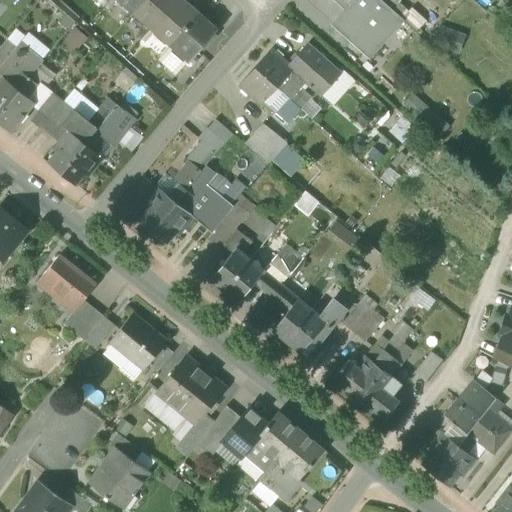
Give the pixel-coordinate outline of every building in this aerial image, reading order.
[(119,0),(133,13),(144,0),(119,0)] [(144,0),(133,13),(152,29),(177,0),(144,0)] [(177,0),(152,29),(171,45),(198,14),(182,0),(177,0)] [(380,0),(355,0),(350,6),(343,0),(334,0),(346,10),(333,25),(369,58),(403,20),(393,12),(386,5),(380,0)] [(399,4),(394,0),(390,0),(386,5),(393,12),(399,4)] [(400,4),(399,4),(393,12),(403,20),(409,26),(416,32),(426,21),(411,8),(408,12),(400,4)] [(217,30),(198,14),(171,45),(190,62),(217,30)] [(464,34),(438,26),(432,45),(458,53),(464,34)] [(88,39),(75,28),(62,43),(75,54),(88,39)] [(15,30),(7,40),(16,48),(21,42),(24,38),(15,30)] [(28,33),(24,38),(21,42),(44,61),(51,52),(28,33)] [(7,40),(1,47),(0,48),(0,68),(17,48),(16,48),(7,40)] [(0,82),(0,114),(29,78),(41,64),(44,61),(21,42),(16,48),(17,48),(0,68),(0,75),(3,78),(0,82)] [(190,62),(171,45),(157,61),(176,77),(190,62)] [(306,46),(288,66),(293,70),(321,95),(340,75),(306,46)] [(291,71),(293,70),(288,66),(271,49),(254,68),(277,87),(291,71)] [(38,85),(43,89),(45,87),(54,75),(41,64),(29,78),(38,85)] [(263,104),(277,87),(254,68),(238,86),(261,106),(263,104)] [(304,83),(291,71),(277,87),(289,98),(300,109),(311,97),(301,88),(304,83)] [(340,75),(321,95),(334,106),(355,81),(343,71),(340,75)] [(38,85),(29,78),(0,114),(0,124),(11,133),(32,107),(35,103),(34,103),(28,98),(38,85)] [(28,98),(34,103),(35,103),(32,107),(38,112),(53,93),(45,87),(43,89),(38,85),(28,98)] [(289,98),(277,87),(263,104),(275,114),(289,98)] [(99,109),(74,89),(64,102),(75,110),(89,122),(99,109)] [(41,130),(42,129),(64,102),(53,93),(38,112),(30,121),(41,130)] [(450,126),(412,93),(402,105),(440,138),(450,126)] [(311,97),(300,109),(312,119),(323,108),(311,97)] [(300,109),(289,98),(275,114),(286,125),(300,109)] [(64,102),(42,129),(58,143),(68,131),(62,126),(75,110),(64,102)] [(89,122),(98,129),(112,112),(103,104),(99,109),(89,122)] [(104,139),(113,146),(117,141),(129,126),(135,119),(118,105),(112,112),(98,129),(96,132),(104,139)] [(48,163),(62,174),(96,132),(98,129),(89,122),(75,110),(62,126),(68,131),(58,143),(62,146),(48,163)] [(416,128),(402,115),(388,131),(401,144),(416,128)] [(224,143),(224,144),(232,135),(215,120),(207,129),(224,143)] [(245,143),(269,163),(271,160),(286,143),(262,124),(245,143)] [(129,126),(117,141),(132,153),(143,138),(129,126)] [(201,141),(215,153),(224,143),(207,129),(206,128),(197,138),(201,141)] [(104,139),(96,132),(62,174),(75,185),(89,168),(92,170),(102,158),(94,151),(104,139)] [(94,151),(102,158),(113,146),(104,139),(94,151)] [(206,166),(215,153),(201,141),(186,160),(189,162),(201,172),(206,166)] [(306,161),(286,143),(271,160),(290,178),(306,161)] [(177,183),(186,190),(197,178),(201,172),(189,162),(173,181),(177,184),(177,183)] [(197,178),(205,185),(206,185),(216,174),(206,166),(201,172),(197,178)] [(400,177),(390,167),(379,179),(390,188),(400,177)] [(217,172),(216,174),(206,185),(219,196),(222,198),(232,185),(217,172)] [(177,184),(173,181),(165,174),(155,186),(159,189),(167,196),(177,184)] [(197,178),(186,190),(195,197),(205,185),(197,178)] [(222,198),(231,206),(240,195),(247,187),(237,179),(232,185),(222,198)] [(138,222),(152,233),(186,190),(177,183),(177,184),(167,196),(159,189),(149,202),(152,204),(138,222)] [(198,222),(218,197),(219,196),(206,185),(205,185),(195,197),(184,210),(193,216),(192,217),(198,222)] [(184,210),(195,197),(186,190),(152,233),(166,243),(180,226),(183,229),(192,217),(193,216),(184,210)] [(319,203),(305,192),(293,206),(308,217),(319,203)] [(240,195),(231,206),(233,207),(212,232),(229,246),(239,233),(238,232),(252,215),(250,213),(255,207),(240,195)] [(212,233),(212,232),(233,207),(231,206),(222,198),(219,196),(218,197),(198,222),(212,233)] [(0,208),(0,260),(2,262),(28,230),(0,208)] [(246,230),(263,244),(277,227),(262,213),(246,230)] [(360,236),(336,217),(326,230),(350,249),(360,236)] [(206,240),(223,253),(229,246),(212,232),(212,233),(206,240)] [(223,253),(228,257),(235,249),(242,255),(252,243),(239,233),(229,246),(223,253)] [(286,244),(277,254),(289,274),(303,258),(286,244)] [(249,260),(242,255),(235,249),(228,257),(210,280),(224,291),(249,260)] [(277,254),(263,272),(278,284),(280,286),(289,274),(277,254)] [(57,291),(78,308),(84,301),(96,286),(59,256),(36,284),(54,299),(57,291)] [(404,272),(387,258),(376,272),(393,286),(404,272)] [(263,272),(249,260),(224,291),(238,303),(254,284),(263,272)] [(278,284),(263,272),(254,284),(269,296),(278,284)] [(269,296),(274,300),(283,288),(280,286),(278,284),(269,296)] [(274,300),(288,311),(297,299),(283,288),(274,300)] [(436,301),(418,289),(410,300),(428,312),(436,301)] [(54,299),(72,313),(73,314),(78,308),(57,291),(54,299)] [(326,322),(318,332),(324,337),(350,305),(336,294),(318,317),(326,322)] [(311,311),(297,299),(288,311),(272,330),(286,342),(311,311)] [(342,322),(355,332),(373,309),(361,299),(342,322)] [(64,324),(85,342),(103,316),(84,301),(78,308),(73,314),(72,313),(64,324)] [(384,318),(373,309),(355,332),(366,341),(384,318)] [(500,347),(511,351),(511,310),(510,318),(506,317),(501,332),(504,334),(500,345),(500,347)] [(300,353),(308,344),(318,332),(326,322),(318,317),(311,311),(286,342),(300,353)] [(115,325),(103,316),(85,342),(97,350),(115,325)] [(134,357),(147,368),(164,347),(166,344),(151,331),(150,333),(142,326),(143,325),(131,316),(109,343),(131,360),(134,357)] [(412,320),(408,325),(414,330),(418,325),(412,320)] [(403,343),(414,330),(408,325),(402,321),(393,332),(396,335),(383,350),(392,357),(403,343)] [(314,349),(324,337),(318,332),(308,344),(314,349)] [(375,343),(366,355),(375,361),(383,350),(375,343)] [(403,343),(392,357),(402,365),(413,350),(403,343)] [(511,351),(500,347),(500,345),(497,344),(495,345),(491,358),(508,367),(511,368),(511,351)] [(147,368),(156,375),(172,354),(164,347),(147,368)] [(344,389),(358,400),(392,357),(383,350),(375,361),(366,355),(357,365),(356,368),(359,370),(346,387),(344,389)] [(415,372),(425,380),(441,360),(431,352),(415,372)] [(402,365),(392,357),(358,400),(372,410),(386,392),(390,395),(400,382),(393,376),(402,365)] [(192,421),(197,425),(204,416),(224,391),(184,358),(156,393),(192,421)] [(333,377),(346,387),(359,370),(356,368),(357,365),(348,358),(333,377)] [(445,416),(450,421),(451,420),(468,433),(487,409),(496,398),(474,380),(445,416)] [(390,395),(386,392),(372,410),(385,421),(399,403),(390,395)] [(496,398),(487,409),(495,416),(499,411),(504,405),(496,398)] [(0,431),(12,416),(0,407),(0,431)] [(226,407),(214,423),(197,444),(208,453),(208,452),(237,415),(226,407)] [(239,419),(224,438),(244,455),(254,443),(253,442),(268,424),(249,407),(240,417),(239,419)] [(511,430),(495,416),(487,409),(468,433),(435,476),(449,487),(462,469),(465,472),(475,459),(467,452),(476,440),(487,449),(494,454),(511,430)] [(511,421),(499,411),(495,416),(511,430),(511,429),(511,421)] [(265,473),(276,461),(301,432),(278,413),(268,424),(253,442),(254,443),(244,455),(265,473)] [(212,456),(217,451),(234,465),(240,457),(221,441),(224,438),(239,419),(240,417),(237,415),(208,452),(212,456)] [(172,446),(187,458),(197,444),(214,423),(204,416),(197,425),(192,421),(172,446)] [(435,476),(468,433),(451,420),(450,421),(442,433),(441,432),(432,444),(432,445),(427,450),(430,453),(421,465),(435,476)] [(301,432),(276,461),(283,467),(299,480),(324,450),(301,432)] [(116,449),(134,462),(142,452),(117,434),(109,445),(115,450),(116,449)] [(241,458),(244,455),(224,438),(221,441),(240,457),(241,458)] [(476,440),(467,452),(475,459),(478,461),(487,449),(476,440)] [(105,495),(117,504),(126,492),(131,496),(148,472),(134,462),(116,449),(115,450),(90,485),(105,495)] [(259,480),(270,490),(282,476),(282,471),(280,470),(283,467),(276,461),(265,473),(259,480)] [(299,480),(283,467),(280,470),(282,471),(282,476),(270,490),(280,498),(282,500),(299,480)] [(261,511),(267,511),(280,498),(270,490),(259,480),(244,499),(261,511)] [(16,511),(66,511),(70,508),(70,507),(61,500),(38,483),(37,485),(38,486),(29,499),(27,498),(16,511)] [(37,485),(27,498),(29,499),(38,486),(37,485)] [(105,495),(90,485),(81,498),(92,505),(96,508),(105,495)] [(511,511),(511,487),(509,486),(499,499),(502,502),(493,511),(511,511)] [(70,508),(75,511),(85,511),(91,505),(81,498),(69,489),(61,500),(70,507),(70,508)] [(126,492),(117,504),(122,507),(131,496),(126,492)]
